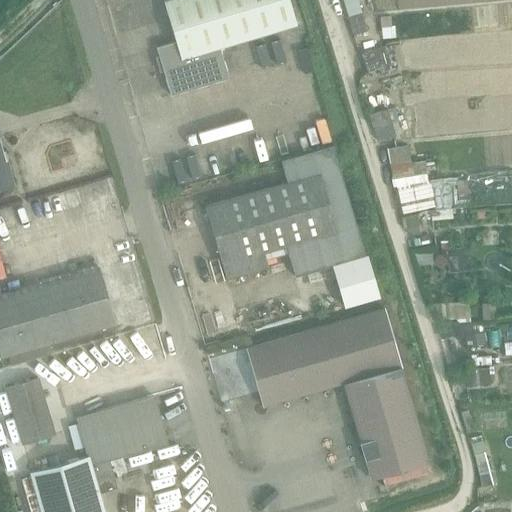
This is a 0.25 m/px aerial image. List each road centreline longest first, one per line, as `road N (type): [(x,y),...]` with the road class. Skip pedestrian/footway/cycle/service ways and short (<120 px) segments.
road 1 (track): [(323,0),(466,459),(465,495),(454,511)]
road 2 (unclassified): [(233,511),(81,0)]
